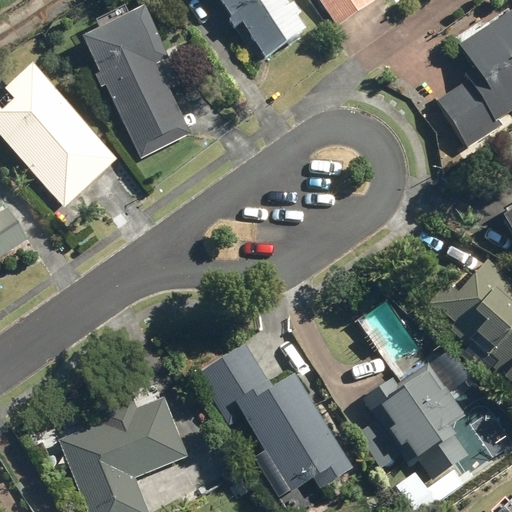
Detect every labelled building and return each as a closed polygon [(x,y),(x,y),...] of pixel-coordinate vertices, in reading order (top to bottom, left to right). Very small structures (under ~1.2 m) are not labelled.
[(246,26),(267,56),(306,29),(285,0),(214,0),(236,32),(246,26)] [(319,0),(342,31),(383,0),(319,0)] [(511,12),(463,46),(477,68),(466,76),(470,82),(441,101),(472,149),(502,129),(499,124),(511,115),(511,12)] [(82,42),(97,74),(101,83),(102,83),(138,157),(190,132),(154,60),(165,55),(147,13),(83,41),(82,42)] [(0,95),(0,144),(66,212),(120,160),(30,67),(0,95)] [(0,209),(0,264),(2,263),(1,262),(33,242),(9,204),(0,209)] [(511,232),(511,211),(503,216),(511,232)] [(511,283),(491,263),(461,295),(449,283),(427,308),(422,312),(429,318),(493,383),(500,376),(507,382),(511,388),(511,283)] [(356,466),(297,374),(277,386),(251,345),(201,374),(232,424),(243,416),(298,501),(325,485),(356,466)] [(406,451),(418,465),(469,421),(427,372),(379,414),(393,430),(382,439),(398,458),(406,451)] [(96,405),(94,433),(65,444),(89,511),(148,511),(136,478),(190,455),(164,397),(132,399),(96,405)] [(511,511),(511,496),(494,511),(511,511)]
